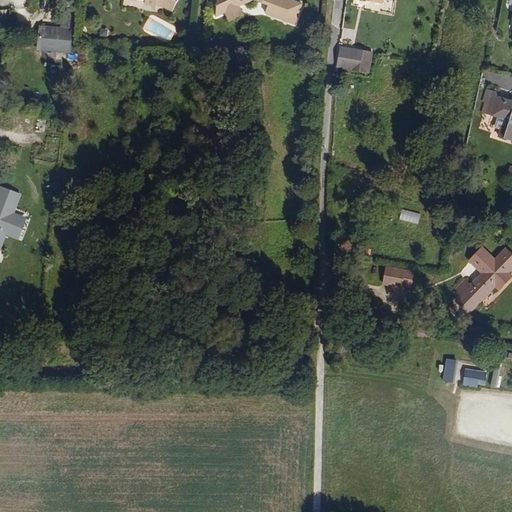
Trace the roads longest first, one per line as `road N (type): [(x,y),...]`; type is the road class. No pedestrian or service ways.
road 1 (residential): [(341,0),(325,162),(324,347)]
road 2 (unclassified): [(324,347),(319,511)]
